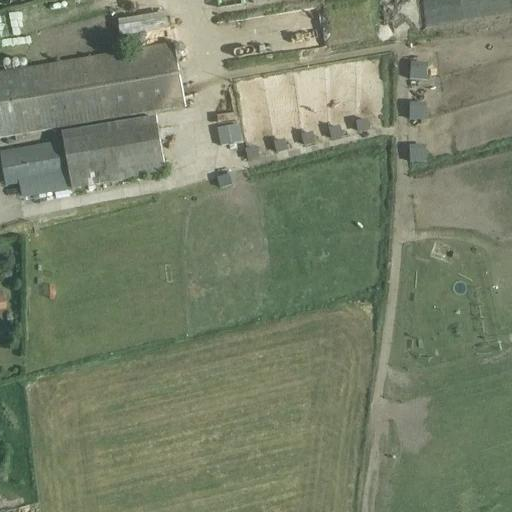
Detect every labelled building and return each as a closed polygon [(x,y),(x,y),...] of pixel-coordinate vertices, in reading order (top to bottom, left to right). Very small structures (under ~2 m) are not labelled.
[(138,16),(161,11),(159,1),(136,6),(138,16)] [(167,15),(120,17),(120,34),(167,32),(167,15)] [(258,17),(227,23),(226,30),(231,55),(236,56),(253,52),(247,52),(272,47),(274,23),(278,45),(296,42),(297,30),(308,28),(310,39),(316,40),(317,16),(308,16),(303,17),(283,15),(272,18),(258,17)] [(187,108),(176,43),(0,73),(0,140),(6,139),(7,145),(20,142),(19,137),(187,108)] [(166,175),(156,118),(62,134),(63,143),(0,153),(0,154),(5,187),(20,185),(22,199),(166,175)]
